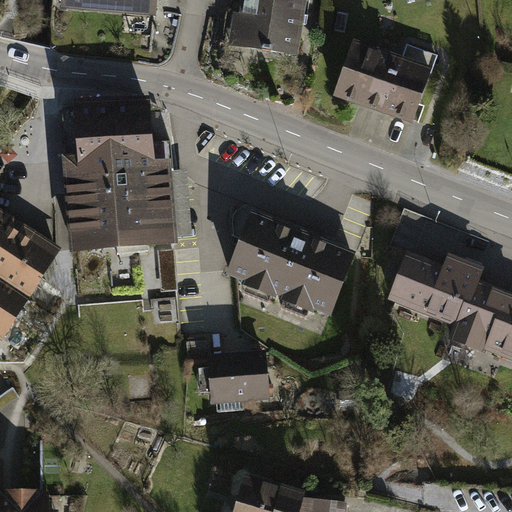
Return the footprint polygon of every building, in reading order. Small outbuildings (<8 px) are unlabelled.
[(64,0),(64,5),(158,14),(159,0),(64,0)] [(310,0),(241,0),(231,52),(298,66),(310,0)] [(433,75),(353,47),(333,102),(412,131),(433,75)] [(151,103),(73,109),(77,153),(77,164),(168,158),(165,136),(151,137),(151,103)] [(173,243),(168,158),(77,164),(77,153),(59,153),(68,251),(173,243)] [(61,255),(0,215),(0,295),(24,310),(61,255)] [(357,259),(252,217),(226,280),(331,322),(357,259)] [(511,364),(511,299),(480,287),(485,273),(449,259),(443,273),(406,259),(390,302),(458,328),(452,341),(511,364)] [(0,295),(0,343),(5,346),(24,312),(0,295)] [(267,357),(209,362),(214,411),(271,406),(267,357)] [(245,484),(235,511),(348,511),(349,506),(302,501),(245,484)] [(49,511),(50,497),(0,497),(0,511),(49,511)]
